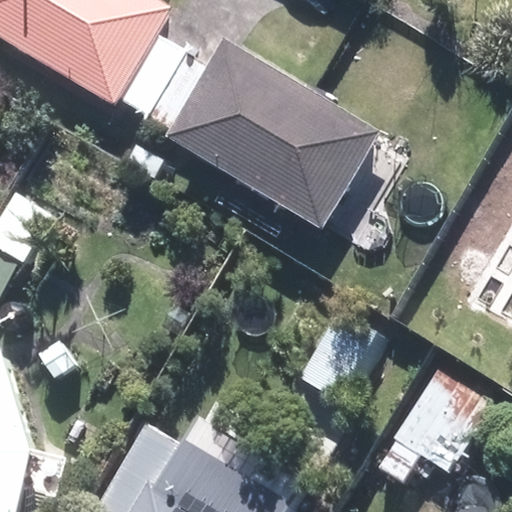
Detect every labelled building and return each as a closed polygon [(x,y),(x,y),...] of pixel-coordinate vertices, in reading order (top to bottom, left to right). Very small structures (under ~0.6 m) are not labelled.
[(140,0),(0,0),(0,48),(113,116),(118,107),(169,137),(163,146),(317,237),(375,140),(223,49),(208,74),(156,43),(171,18),(140,0)] [(0,303),(52,218),(16,196),(0,222),(0,303)] [(381,360),(330,333),(300,390),(351,417),(381,360)] [(0,347),(0,511),(18,511),(32,451),(2,347),(0,347)] [(285,511),(288,509),(150,426),(97,511),(285,511)]
